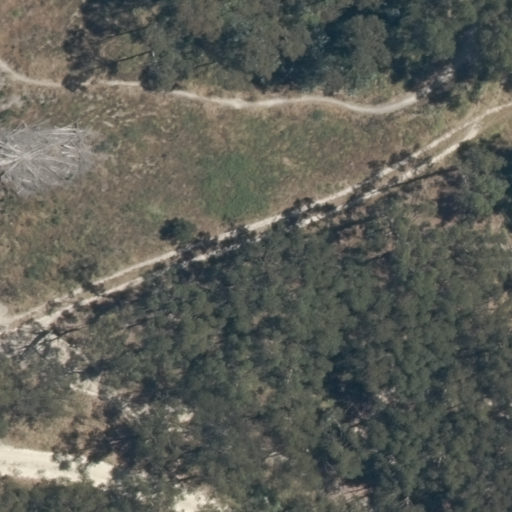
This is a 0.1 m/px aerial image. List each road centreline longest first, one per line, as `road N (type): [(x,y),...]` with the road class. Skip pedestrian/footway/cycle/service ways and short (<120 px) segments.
road 1 (track): [(511,113),(62,288),(0,321)]
road 2 (track): [(0,454),(191,500),(207,511)]
